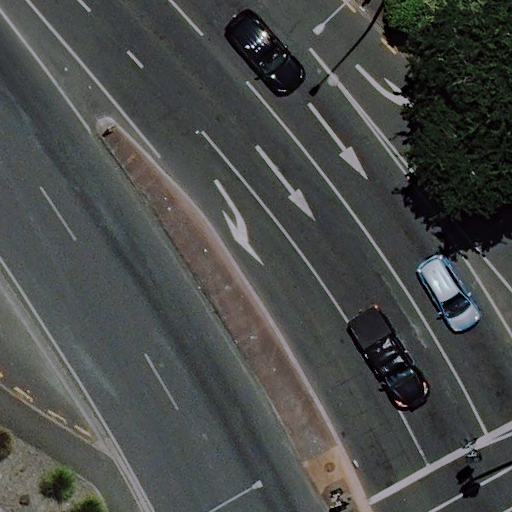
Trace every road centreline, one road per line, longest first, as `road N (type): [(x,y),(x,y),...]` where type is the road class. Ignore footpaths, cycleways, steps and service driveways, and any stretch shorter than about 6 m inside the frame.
road 1 (trunk): [(350,511),(53,47)]
road 2 (trunk): [(53,47),(416,141),(511,239)]
